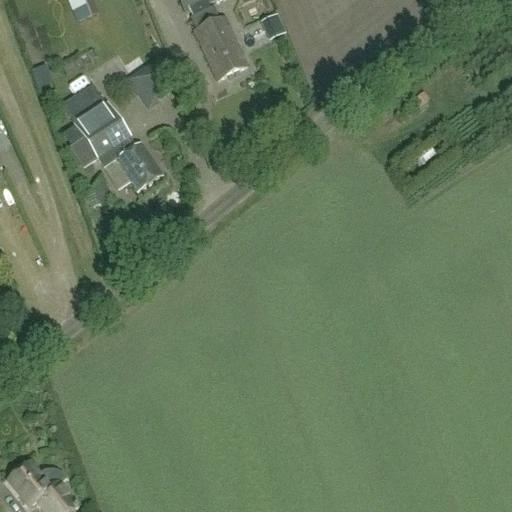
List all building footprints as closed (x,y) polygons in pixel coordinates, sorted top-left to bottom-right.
[(180,0),(187,14),(189,13),(198,31),(194,33),(217,83),(247,69),(224,19),(215,23),(206,5),(217,0),(180,0)] [(159,36),(121,57),(153,113),(180,98),(160,63),(171,57),(159,36)] [(97,160),(104,170),(116,162),(138,195),(162,179),(140,145),(133,150),(126,141),(126,140),(104,107),(75,127),(85,141),(72,150),(84,168),(97,160)] [(0,122),(0,154),(12,152),(4,122),(0,122)] [(19,160),(9,162),(14,185),(25,182),(19,160)] [(44,473),(40,476),(31,464),(8,482),(30,510),(37,504),(44,511),(75,511),(79,509),(60,485),(66,480),(62,474),(58,472),(53,471),(48,471),(44,473)]
